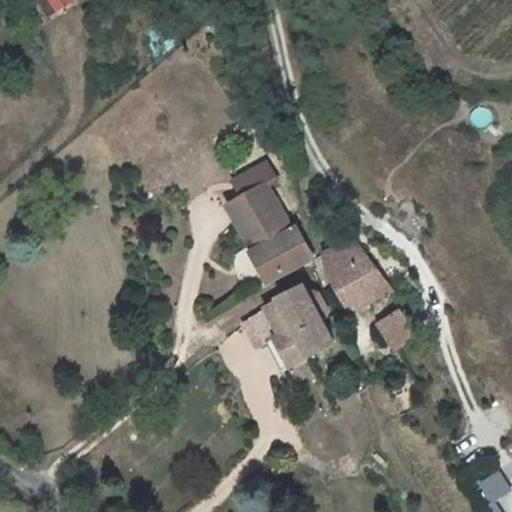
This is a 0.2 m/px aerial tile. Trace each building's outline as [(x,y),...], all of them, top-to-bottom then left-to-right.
[(45,0),(56,15),(77,0),(45,0)] [(281,286),(317,261),(319,260),(303,233),(302,231),(297,234),(271,189),(281,184),(270,167),(239,186),(248,201),(233,211),(259,255),(257,256),(277,289),(281,286)] [(331,274),(337,282),(353,312),(396,286),(356,234),(328,252),(331,274)] [(324,313),(333,307),(324,292),(317,290),(312,292),(308,286),(284,302),(273,309),(274,310),(255,331),(260,337),(278,345),(277,346),(296,373),(341,341),(324,313)] [(410,303),(388,317),(403,343),(425,330),(410,303)] [(278,345),(260,337),(271,351),(277,346),(278,345)] [(355,420),(340,433),(353,449),(369,436),(355,420)] [(511,490),(500,469),(479,481),(491,502),(511,490)]
